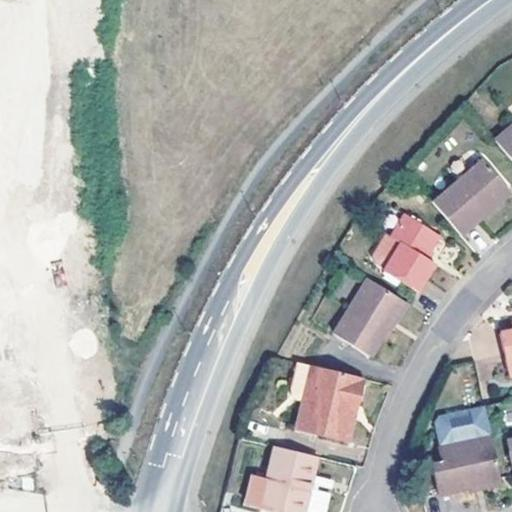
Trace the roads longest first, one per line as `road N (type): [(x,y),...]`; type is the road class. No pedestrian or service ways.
road 1 (secondary): [(158,511),(211,354),(258,254),(330,148),(490,0)]
road 2 (residential): [(372,511),(412,377),(511,255)]
